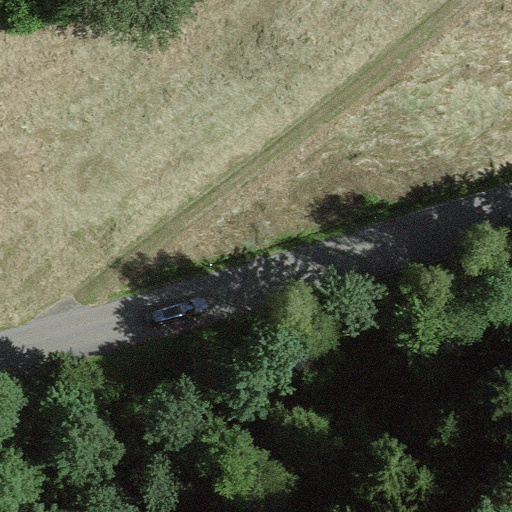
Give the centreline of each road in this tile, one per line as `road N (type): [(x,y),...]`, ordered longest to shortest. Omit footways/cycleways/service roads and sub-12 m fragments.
road 1 (track): [(461,0),(50,320),(29,356)]
road 2 (tertiary): [(0,364),(511,217)]
